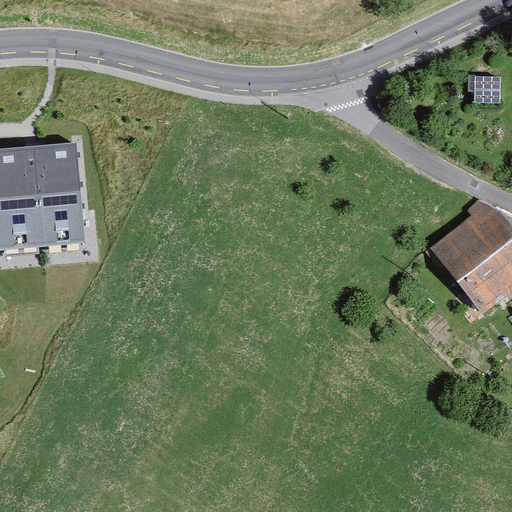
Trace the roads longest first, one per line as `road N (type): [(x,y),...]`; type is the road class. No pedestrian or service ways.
road 1 (unclassified): [(0,45),(117,52),(246,83),(332,80)]
road 2 (unclassified): [(511,209),(451,180),(352,112),(332,80)]
road 3 (unclassified): [(332,80),(500,0)]
